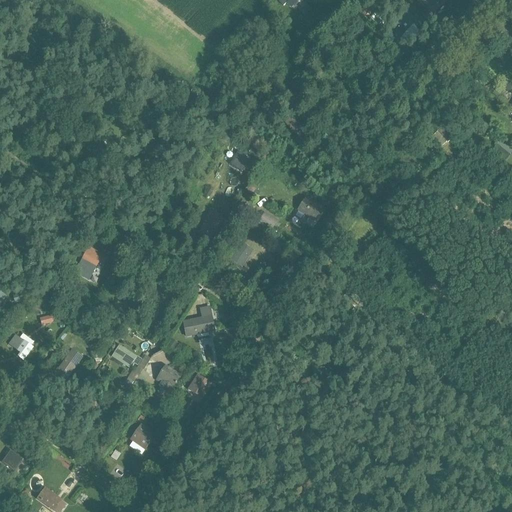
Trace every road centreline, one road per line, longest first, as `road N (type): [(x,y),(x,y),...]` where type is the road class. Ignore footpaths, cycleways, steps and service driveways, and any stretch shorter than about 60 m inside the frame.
road 1 (residential): [(8,158),(261,332)]
road 2 (residential): [(0,405),(141,508)]
road 3 (residential): [(346,0),(238,112)]
